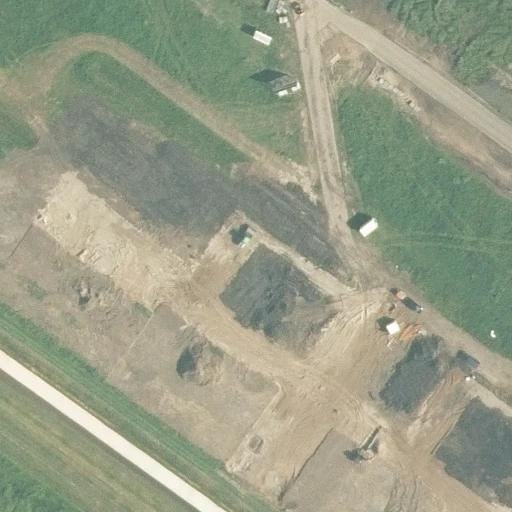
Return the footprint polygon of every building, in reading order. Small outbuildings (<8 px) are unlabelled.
[(114,150),(86,188),(111,207),(127,185),(135,190),(145,175),(138,170),(139,168),(114,150)] [(26,170),(2,204),(25,221),(26,219),(35,225),(46,209),(38,203),(49,187),(26,170)] [(149,208),(139,222),(160,237),(183,206),(162,190),(161,192),(152,185),(140,202),(149,208)] [(183,206),(160,237),(182,253),(192,239),(201,245),(212,229),(204,223),(205,221),(183,206)] [(235,221),(229,229),(237,235),(243,227),(235,221)] [(243,227),(237,235),(246,241),(251,233),(243,227)] [(229,229),(224,237),(232,243),(237,235),(229,229)] [(237,235),(232,243),(240,249),(246,241),(237,235)] [(43,236),(19,270),(42,286),(43,284),(52,291),(63,275),(55,268),(66,252),(43,236)] [(224,237),(218,245),(226,251),(232,243),(224,237)] [(232,243),(226,251),(234,257),(240,249),(232,243)] [(280,255),(265,275),(290,293),(305,273),(280,255)] [(305,273),(290,293),(314,311),(329,290),(305,273)] [(265,275),(252,295),(276,312),(290,293),(265,275)] [(75,288),(64,305),(72,311),(71,313),(93,328),(116,296),(94,281),(84,295),(75,288)] [(290,293),(276,312),(300,330),(314,311),(290,293)] [(252,295),(237,315),(261,332),(276,312),(252,295)] [(116,296),(93,328),(114,344),(115,342),(124,348),(136,332),(127,326),(137,312),(116,296)] [(276,312),(261,332),(286,350),(300,330),(276,312)] [(149,329),(138,345),(147,352),(145,353),(167,369),(192,335),(170,320),(158,335),(149,329)] [(404,324),(391,342),(420,364),(434,345),(404,324)] [(192,335),(167,369),(189,385),(190,383),(199,390),(211,373),(202,367),(214,351),(192,335)] [(391,342),(378,359),(408,381),(420,364),(391,342)] [(378,359),(366,377),(395,398),(408,381),(378,359)] [(221,376),(209,392),(218,399),(216,400),(239,417),(263,383),(241,367),(229,382),(221,376)] [(366,377),(352,395),(382,416),(395,398),(366,377)] [(454,379),(448,387),(456,393),(462,385),(454,379)] [(462,385),(456,393),(464,399),(470,391),(462,385)] [(448,387),(442,395),(450,401),(456,393),(448,387)] [(456,393),(450,401),(458,407),(464,399),(456,393)] [(442,395),(436,403),(444,409),(450,401),(442,395)] [(450,401),(444,409),(452,415),(458,407),(450,401)] [(436,403),(431,411),(439,417),(444,409),(436,403)] [(511,422),(491,407),(476,427),(501,445),(511,429),(511,422)] [(444,409),(439,417),(447,423),(452,415),(444,409)] [(431,411),(425,419),(433,425),(439,417),(431,411)] [(439,417),(433,425),(441,431),(447,423),(439,417)] [(476,427),(462,447),(487,464),(501,445),(476,427)] [(511,429),(501,445),(511,453),(511,429)] [(336,441),(312,475),(335,491),(336,490),(345,496),(356,480),(348,474),(359,458),(336,441)] [(511,453),(501,445),(487,464),(511,482),(511,480),(511,453)] [(462,447),(448,467),(472,485),(487,464),(462,447)] [(487,464),(472,485),(496,502),(511,482),(487,464)] [(367,481),(356,497),(365,503),(363,505),(373,511),(391,511),(410,487),(388,471),(376,487),(367,481)] [(410,487),(391,511),(424,511),(432,503),(410,487)]
